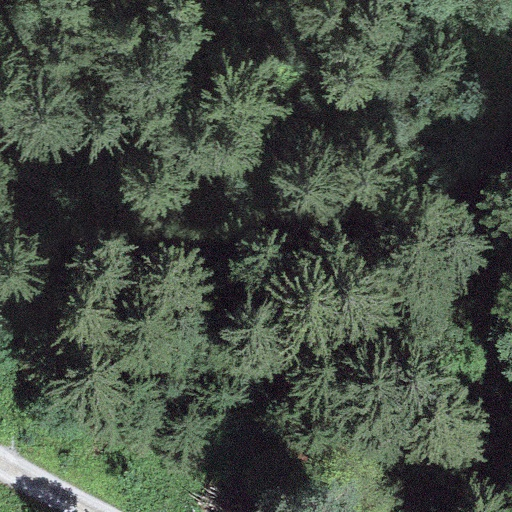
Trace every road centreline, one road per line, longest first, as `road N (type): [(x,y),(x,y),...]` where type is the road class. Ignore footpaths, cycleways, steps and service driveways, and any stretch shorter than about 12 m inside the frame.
road 1 (track): [(477,511),(511,202)]
road 2 (track): [(179,511),(0,383)]
